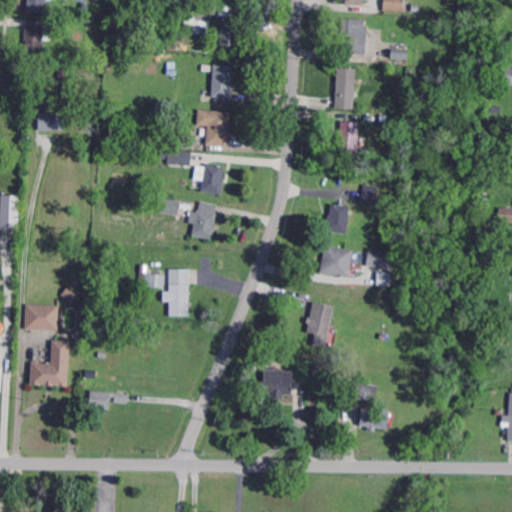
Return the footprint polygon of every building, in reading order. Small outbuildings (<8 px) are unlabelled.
[(45,0),(45,13),(27,12),(27,0),(45,0)] [(403,0),(403,12),(384,11),(384,0),(403,0)] [(208,22),(193,21),(194,8),(209,9),(208,22)] [(365,55),(340,54),(340,39),(336,39),(337,28),(342,29),(342,19),(365,20),(364,26),(367,26),(365,55)] [(240,51),(221,50),(223,21),(242,22),(240,51)] [(51,40),(45,40),(44,53),(25,51),(27,25),(52,26),(51,40)] [(407,60),(391,59),(392,49),(408,50),(407,60)] [(511,83),(511,66),(492,65),(492,83),(511,83)] [(231,99),(212,98),(214,66),(232,67),(231,85),(232,85),(231,99)] [(367,80),(356,79),(354,97),(336,95),(338,68),(356,69),(356,75),(367,75),(367,80)] [(427,101),(418,100),(420,81),(430,82),(427,101)] [(166,115),(153,114),(153,106),(167,107),(166,115)] [(228,147),(207,145),(208,126),(198,125),(199,110),(231,113),(228,147)] [(38,132),(37,115),(61,114),(61,132),(38,132)] [(389,124),(379,123),(379,115),(390,116),(389,124)] [(356,159),(338,158),(342,122),(359,124),(356,159)] [(183,149),(165,148),(166,133),(184,134),(183,149)] [(190,166),(168,165),(169,151),(191,152),(190,166)] [(222,195),(201,192),(206,163),(225,166),(223,179),(225,179),(222,195)] [(376,208),(361,205),(364,186),(379,188),(376,208)] [(0,225),(18,226),(20,194),(0,193),(0,225)] [(179,215),(160,215),(160,200),(179,200),(179,215)] [(215,214),(217,214),(215,224),(217,224),(213,240),(192,235),(194,225),(188,224),(190,216),(188,215),(189,212),(191,213),(192,211),(197,212),(197,210),(199,210),(201,201),(217,205),(215,214)] [(347,236),(327,234),(330,206),(350,208),(347,236)] [(511,223),(499,223),(499,208),(511,208),(511,223)] [(136,242),(125,242),(126,230),(137,231),(136,242)] [(348,277),(321,272),(326,246),(353,251),(348,277)] [(385,269),(367,266),(369,251),(387,254),(385,269)] [(190,316),(170,316),(170,302),(163,302),(163,291),(170,291),(170,270),(190,270),(190,316)] [(164,288),(139,286),(140,272),(165,275),(164,288)] [(69,302),(62,295),(68,287),(76,294),(69,302)] [(325,348),(313,345),(315,335),(308,333),(309,325),(307,325),(308,319),(310,319),(313,303),(334,308),(325,348)] [(59,330),(26,329),(27,305),(60,306),(59,330)] [(66,389),(30,387),(32,364),(51,366),(52,344),(69,345),(66,389)] [(329,389),(324,388),(324,385),(319,384),(321,365),(331,366),(329,389)] [(291,395),(284,395),(283,400),(270,399),(270,393),(263,393),(265,370),(293,372),(291,395)] [(376,401),(357,399),(358,384),(377,386),(376,401)] [(128,404),(114,403),(114,398),(110,397),(109,411),(89,410),(90,391),(129,395),(128,404)] [(507,439),(511,439),(511,391),(509,391),(508,414),(501,414),(501,426),(508,426),(507,439)] [(388,429),(375,428),(375,432),(367,431),(368,427),(360,426),(362,409),(390,412),(388,429)]
